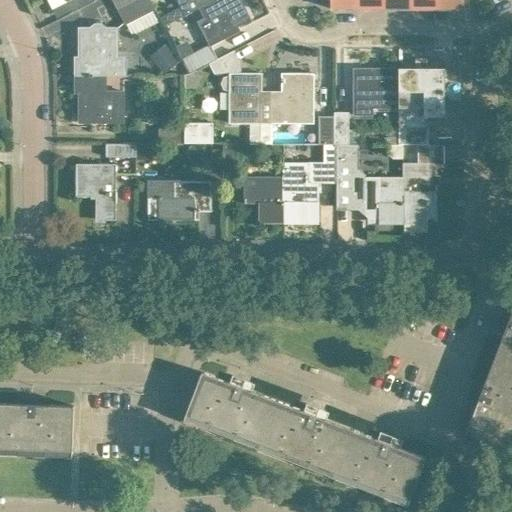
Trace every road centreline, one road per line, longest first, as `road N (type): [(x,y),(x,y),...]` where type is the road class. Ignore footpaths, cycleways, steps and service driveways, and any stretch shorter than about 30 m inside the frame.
road 1 (residential): [(483,217),(472,248),(420,266),(30,259)]
road 2 (residential): [(433,428),(215,343),(193,346),(170,380)]
road 3 (unclassified): [(30,259),(35,93),(26,45),(2,0)]
road 4 (residential): [(482,36),(460,28),(301,34),(278,0)]
road 5 (residential): [(483,217),(482,36)]
road 6 (residential): [(0,373),(170,380)]
road 7 (residential): [(170,380),(163,511)]
